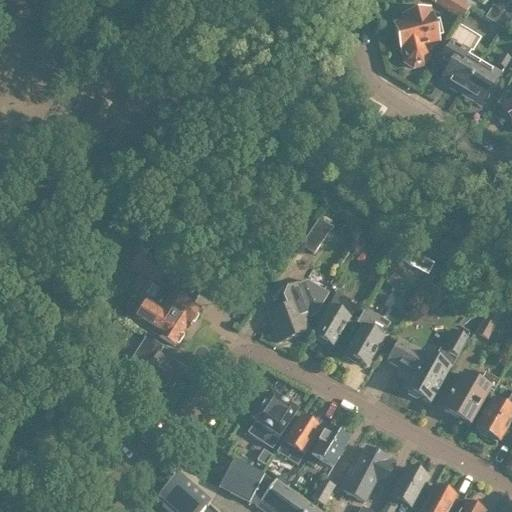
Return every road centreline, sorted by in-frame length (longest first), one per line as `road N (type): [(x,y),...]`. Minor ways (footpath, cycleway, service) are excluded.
road 1 (residential): [(100,511),(230,361),(260,357),(511,491)]
road 2 (residential): [(511,170),(362,74),(358,0)]
